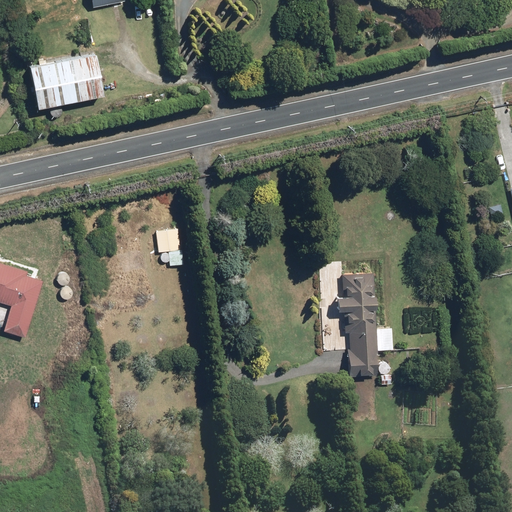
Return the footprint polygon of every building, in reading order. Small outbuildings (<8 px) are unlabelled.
[(123,0),(90,0),(92,8),(124,2),(123,0)] [(94,53),(28,67),(32,89),(36,110),(103,96),(94,53)] [(501,204),(489,207),(491,216),(503,213),(501,204)] [(177,228),(155,231),(158,252),(167,250),(169,265),(182,263),(177,228)] [(372,272),(341,274),(342,296),(335,297),(335,303),(335,310),(343,310),(344,332),(348,332),(349,349),(346,349),(347,363),(357,363),(357,374),(371,374),(371,362),(374,361),(374,353),(376,353),(372,272)] [(390,374),(380,375),(380,384),(390,383),(390,374)]
